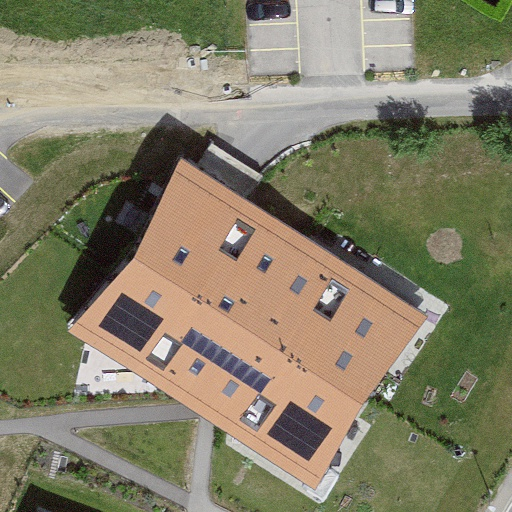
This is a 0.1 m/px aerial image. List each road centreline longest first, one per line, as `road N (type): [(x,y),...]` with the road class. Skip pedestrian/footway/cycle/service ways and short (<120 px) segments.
road 1 (residential): [(0,112),(511,95)]
road 2 (unknown): [(69,354),(298,101)]
